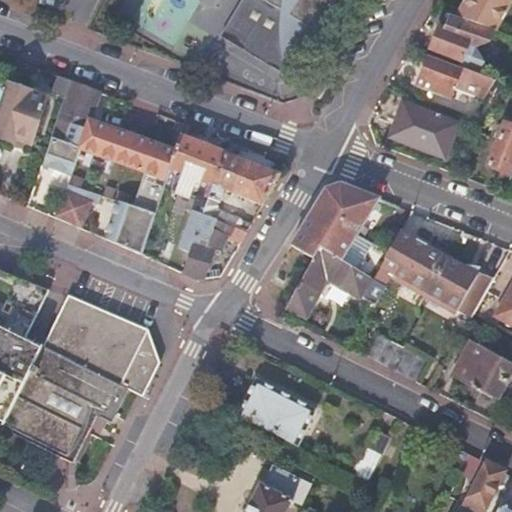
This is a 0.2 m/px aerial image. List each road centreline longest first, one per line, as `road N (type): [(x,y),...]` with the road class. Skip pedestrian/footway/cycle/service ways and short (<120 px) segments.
road 1 (residential): [(322,148),(0,27)]
road 2 (residential): [(216,317),(511,457)]
road 3 (residential): [(0,230),(216,317)]
road 4 (residential): [(216,317),(113,511)]
road 5 (residential): [(511,225),(322,148)]
road 6 (residential): [(216,317),(322,148)]
road 7 (residential): [(322,148),(415,0)]
